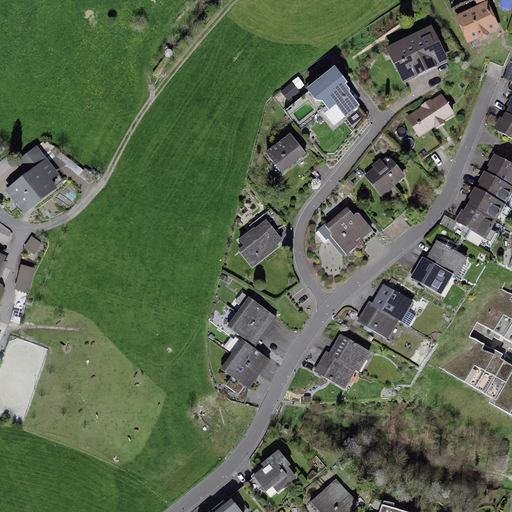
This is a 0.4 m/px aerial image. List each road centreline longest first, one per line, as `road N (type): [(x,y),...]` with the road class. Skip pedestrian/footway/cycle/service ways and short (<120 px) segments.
road 1 (residential): [(331,305),(432,218),(496,68)]
road 2 (residential): [(177,511),(247,444),(290,361),(331,305)]
road 3 (residential): [(331,305),(305,275),(300,229),(391,110)]
road 4 (track): [(231,0),(146,102),(108,172)]
road 5 (track): [(0,214),(26,232),(12,316),(0,336)]
